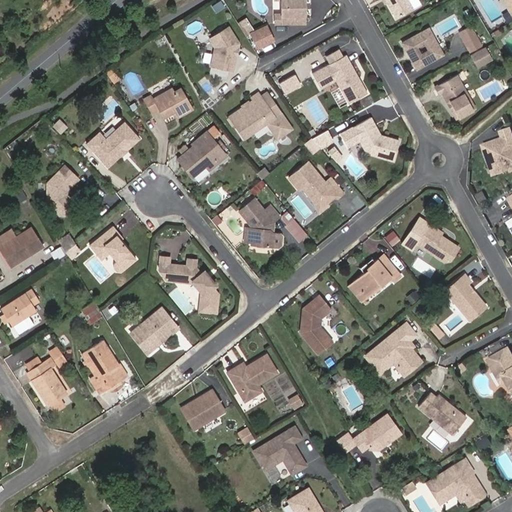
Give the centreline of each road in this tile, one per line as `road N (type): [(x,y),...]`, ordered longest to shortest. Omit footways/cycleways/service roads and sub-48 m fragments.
road 1 (residential): [(429,172),(262,305)]
road 2 (residential): [(351,0),(429,145)]
road 3 (residential): [(262,305),(188,210),(158,191)]
road 4 (primary): [(117,0),(0,99)]
road 5 (residential): [(446,174),(511,294)]
